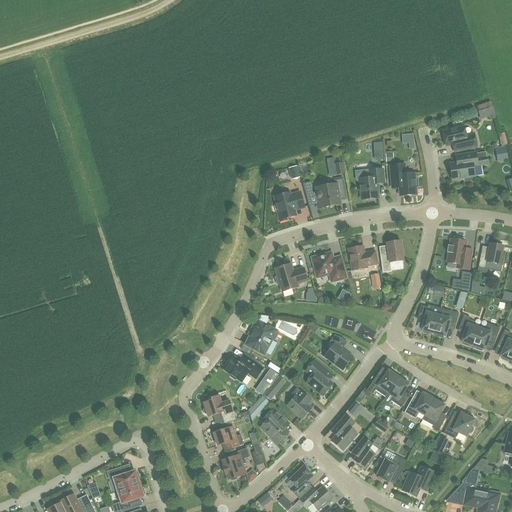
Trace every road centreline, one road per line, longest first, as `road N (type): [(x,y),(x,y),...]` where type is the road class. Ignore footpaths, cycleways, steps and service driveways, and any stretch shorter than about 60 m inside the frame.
road 1 (residential): [(221,511),(183,398),(228,330),(265,251),(323,227),(433,213)]
road 2 (residential): [(0,509),(138,439),(167,511)]
road 3 (track): [(173,0),(0,58)]
road 4 (residential): [(395,340),(392,327),(423,263),(433,213)]
road 5 (residential): [(305,444),(384,348)]
road 6 (residential): [(511,384),(395,340)]
